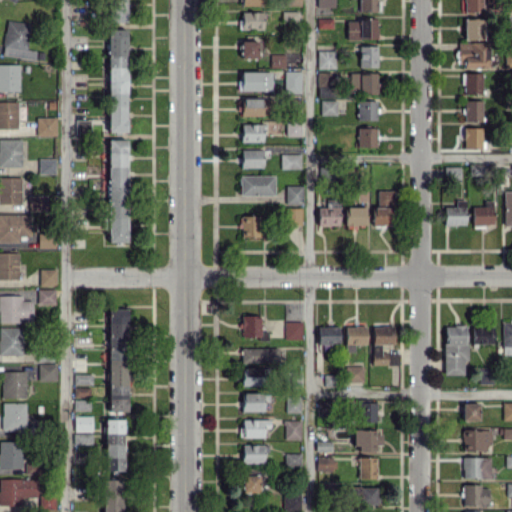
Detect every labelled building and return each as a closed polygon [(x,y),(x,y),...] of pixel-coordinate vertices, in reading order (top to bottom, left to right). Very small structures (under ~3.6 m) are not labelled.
[(125,0),(106,0),(107,21),(125,22),(125,0)] [(377,0),(358,0),(358,11),(377,11),(377,0)] [(482,11),(481,0),(463,0),(464,11),(482,11)] [(262,29),(262,11),(240,11),(240,29),(262,29)] [(330,27),(330,18),(316,18),(316,27),(330,27)] [(376,19),(346,18),(345,39),(376,39),(376,19)] [(463,39),(483,38),(482,18),(463,18),(463,39)] [(125,29),(106,29),(108,132),(126,131),(125,29)] [(240,40),(240,58),(257,57),(257,40),(240,40)] [(488,67),(487,41),(457,42),(457,60),(463,60),(463,67),(488,67)] [(358,46),(358,67),(377,67),(376,45),(358,46)] [(334,50),(316,50),(316,68),(334,68),(334,50)] [(283,67),(283,54),(269,54),(269,67),(283,67)] [(0,90),(19,90),(18,64),(0,64),(0,90)] [(300,71),(284,70),(283,92),(299,93),(300,71)] [(271,72),(240,71),(239,90),(270,90),(271,72)] [(331,72),(316,72),(316,85),(331,85),(331,72)] [(376,92),(376,72),(348,73),(348,93),(376,92)] [(481,93),(481,73),(462,73),(462,94),(481,93)] [(261,115),(261,98),(239,98),(240,116),(261,115)] [(336,114),(336,99),(319,99),(319,114),(336,114)] [(357,120),(376,119),(375,100),(356,100),(357,120)] [(480,100),(462,100),(463,121),(481,120),(480,100)] [(0,128),(16,128),(16,119),(24,119),(24,102),(0,102),(0,128)] [(56,116),(36,117),(36,136),(56,136),(56,116)] [(89,119),(75,119),(75,132),(89,132),(89,119)] [(300,136),(300,119),(285,119),(285,135),(300,136)] [(261,124),(240,123),(240,141),(261,141),(261,124)] [(356,146),(375,147),(376,128),(357,127),(356,146)] [(481,127),(463,127),(463,148),(480,148),(481,127)] [(20,138),(0,138),(0,166),(21,166),(20,138)] [(126,139),(107,139),(106,242),(126,242),(126,139)] [(261,167),(262,149),(240,149),(240,167),(261,167)] [(300,154),(280,154),(280,168),(300,168),(300,154)] [(38,174),(54,174),(55,158),(38,158),(38,174)] [(458,181),(459,166),(446,166),(445,181),(458,181)] [(239,175),(239,195),(273,195),(273,175),(239,175)] [(0,202),(20,203),(20,176),(0,176),(0,202)] [(285,203),(303,203),(303,185),(284,185),(285,203)] [(373,224),(392,225),(393,190),(374,190),(373,224)] [(511,190),(503,190),(502,225),(511,224),(511,190)] [(28,209),(46,209),(46,195),(28,195),(28,209)] [(464,224),(464,200),(454,199),(454,206),(443,206),(443,224),(464,224)] [(471,225),(492,224),(492,200),(483,200),(483,206),(471,206),(471,225)] [(338,225),(337,202),(325,203),(325,207),(316,207),(316,225),(338,225)] [(364,206),(344,207),(344,226),(364,225),(364,206)] [(300,224),(301,208),(283,207),(283,223),(300,224)] [(0,214),(0,241),(18,241),(17,236),(30,235),(29,213),(0,214)] [(240,237),(260,236),(260,215),(240,215),(240,237)] [(54,248),(54,236),(37,236),(37,247),(54,248)] [(17,252),(0,252),(0,278),(18,278),(17,252)] [(56,269),(39,268),(38,285),(55,285),(56,269)] [(54,288),(36,288),(36,304),(54,304),(54,288)] [(31,300),(21,300),(21,295),(0,295),(0,321),(32,322),(31,300)] [(127,309),(108,308),(107,411),(126,411),(127,309)] [(241,336),(259,336),(259,340),(267,340),(267,329),(259,330),(259,315),(240,315),(241,336)] [(301,321),(283,321),(283,337),(301,337),(301,321)] [(511,353),(511,321),(501,321),(501,354),(511,353)] [(365,326),(344,325),(343,354),(352,354),(353,344),(364,344),(365,326)] [(370,326),(371,364),(396,364),(395,353),(380,353),(380,344),(392,343),(392,325),(370,326)] [(465,325),(442,325),(442,374),(462,374),(462,359),(465,359),(465,325)] [(0,354),(21,354),(22,327),(0,326),(0,354)] [(338,326),(316,326),(317,344),(338,343),(338,326)] [(471,326),(471,343),(492,344),(492,326),(471,326)] [(278,347),(240,347),(240,362),(278,361),(278,347)] [(37,380),(56,380),(56,364),(37,363),(37,380)] [(362,382),(362,365),(347,365),(347,383),(362,382)] [(492,366),(478,366),(478,383),(492,383),(492,366)] [(241,385),(263,385),(263,367),(241,367),(241,385)] [(1,397),(25,397),(25,370),(0,371),(1,397)] [(91,373),(73,374),(73,384),(91,383),(91,373)] [(72,396),(89,396),(89,386),(73,386),(72,396)] [(261,411),(262,392),(241,392),(241,410),(261,411)] [(284,412),(299,412),(299,397),(284,397),(284,412)] [(326,401),(316,401),(316,415),(327,415),(326,401)] [(375,422),(375,402),(355,401),(355,421),(375,422)] [(511,401),(501,402),(501,420),(511,419),(511,401)] [(24,402),(0,402),(1,430),(25,430),(24,402)] [(478,403),(461,402),(461,420),(478,420),(478,403)] [(91,415),(72,415),(72,430),(91,431),(91,415)] [(262,436),(262,428),(269,428),(269,418),(241,419),(241,431),(238,431),(238,436),(262,436)] [(122,419),(103,419),(104,471),(123,471),(122,419)] [(283,439),(300,438),(299,420),(283,420),(283,439)] [(501,438),(511,438),(511,427),(501,427),(501,438)] [(379,450),(379,430),(354,429),(353,450),(379,450)] [(461,450),(489,450),(489,429),(461,429),(461,450)] [(91,444),(91,432),(73,433),(73,444),(91,444)] [(0,466),(21,467),(22,441),(0,440),(0,466)] [(262,463),(263,445),(241,444),(241,462),(262,463)] [(300,452),(283,453),(283,465),(300,465),(300,452)] [(334,456),(315,456),(316,471),(334,470),(334,456)] [(357,477),(375,478),(375,457),(357,456),(357,477)] [(488,457),(461,456),(461,478),(488,478),(488,457)] [(24,473),(42,474),(42,463),(24,462),(24,473)] [(241,492),(258,492),(258,475),(241,475),(241,492)] [(0,505),(21,505),(21,496),(36,496),(36,478),(0,477),(0,505)] [(120,511),(120,479),(101,479),(101,511),(120,511)] [(461,485),(461,505),(487,505),(487,485),(461,485)] [(374,504),(375,487),(358,486),(357,504),(374,504)] [(282,511),(300,511),(299,490),(281,490),(282,511)]
